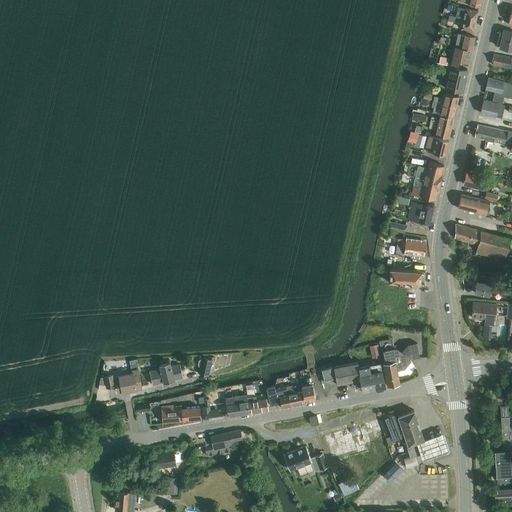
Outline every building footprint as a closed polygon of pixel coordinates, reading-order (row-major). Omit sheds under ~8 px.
[(457,6),(455,16),(476,21),(478,10),(457,6)] [(474,31),(476,21),(455,16),(455,17),(458,17),(457,23),(461,24),(460,28),(474,31)] [(511,50),(511,32),(503,30),(498,47),(511,50)] [(458,33),(456,46),(472,50),(475,36),(458,33)] [(459,65),(460,61),(469,63),(472,50),(456,46),(452,64),(459,65)] [(511,57),(493,54),(491,64),(509,68),(509,67),(511,67),(511,57)] [(449,58),(441,56),(439,63),(443,64),(447,65),(449,58)] [(450,67),(445,88),(463,92),(468,71),(450,67)] [(483,101),(480,114),(495,117),(495,116),(497,104),(499,98),(499,95),(504,96),(511,98),(511,83),(503,81),(488,77),(485,89),(486,89),(494,91),(493,97),(491,102),(483,101)] [(434,96),(432,101),(456,107),(459,96),(445,93),(444,98),(434,96)] [(441,108),(440,114),(454,117),(456,107),(432,101),(431,106),(441,108)] [(426,121),(427,116),(413,113),(412,118),(426,121)] [(431,116),(430,122),(451,128),(454,117),(440,114),(439,119),(435,118),(435,117),(431,116)] [(449,138),(451,128),(430,122),(428,127),(436,129),(435,135),(449,138)] [(511,150),(511,131),(477,124),(474,137),(510,145),(509,150),(511,150)] [(416,141),(418,134),(419,134),(411,131),(409,139),(416,141)] [(422,151),(426,136),(419,134),(418,134),(416,141),(414,149),(422,151)] [(432,149),(431,153),(433,153),(432,155),(436,156),(437,154),(445,156),(449,140),(431,136),(428,136),(426,147),(432,149)] [(421,196),(435,200),(443,165),(429,162),(428,167),(418,165),(415,177),(411,194),(414,194),(417,195),(421,196)] [(482,189),(484,182),(492,184),(493,176),(485,174),(485,177),(466,172),(463,184),(467,185),(467,187),(475,188),(476,187),(482,189)] [(486,192),(484,199),(489,200),(496,202),(498,195),(486,192)] [(462,194),(458,209),(485,215),(489,200),(462,194)] [(397,196),(396,202),(408,205),(409,199),(397,196)] [(412,201),(407,219),(420,222),(420,223),(424,224),(424,223),(429,225),(434,206),(412,201)] [(406,225),(390,221),(388,228),(405,232),(406,225)] [(455,223),(454,238),(477,245),(475,253),(480,254),(483,255),(488,257),(504,262),(507,252),(511,239),(480,230),(455,223)] [(395,255),(404,256),(404,253),(424,256),(426,242),(384,236),(383,242),(397,244),(395,255)] [(421,271),(389,269),(388,282),(420,284),(421,271)] [(473,293),(489,296),(490,292),(504,294),(511,295),(511,288),(505,287),(505,286),(492,284),(476,281),(473,293)] [(493,321),(494,305),(472,302),(470,318),(479,319),(479,318),(483,318),(483,324),(491,325),(491,320),(493,321)] [(484,325),(482,339),(491,339),(492,326),(484,325)] [(395,347),(381,350),(383,363),(382,363),(387,386),(400,384),(400,382),(397,370),(404,369),(411,360),(410,360),(412,359),(414,359),(419,358),(416,343),(407,345),(402,352),(396,347),(395,347)] [(381,356),(378,344),(369,345),(372,358),(381,356)] [(198,367),(200,367),(199,373),(207,374),(210,360),(202,358),(202,360),(200,360),(199,361),(198,365),(198,367)] [(117,382),(119,393),(142,388),(138,369),(139,369),(137,359),(129,360),(131,370),(132,370),(132,373),(116,376),(117,382)] [(163,382),(173,380),(173,379),(182,377),(179,364),(170,366),(169,362),(159,364),(160,368),(148,371),(152,385),(163,382)] [(334,366),(333,367),(337,385),(360,380),(363,391),(373,388),(372,386),(370,374),(370,372),(370,370),(369,365),(358,367),(357,362),(349,363),(334,366)] [(380,363),(369,365),(370,370),(370,372),(370,374),(372,386),(373,388),(384,386),(381,370),(380,363)] [(321,370),(319,371),(322,383),(325,383),(325,381),(335,378),(332,367),(321,370)] [(113,375),(104,377),(107,387),(115,386),(113,375)] [(302,386),(301,386),(302,391),(305,403),(305,402),(315,400),(312,389),(311,384),(310,378),(306,379),(308,385),(302,386)] [(253,384),(246,385),(247,394),(247,397),(248,401),(250,412),(268,410),(266,398),(258,399),(257,399),(256,395),(255,395),(254,389),(253,384)] [(266,388),(270,406),(281,403),(282,408),(305,403),(302,391),(297,392),(296,386),(292,387),(291,385),(275,388),(275,386),(274,386),(270,387),(266,388)] [(241,394),(225,397),(229,415),(229,416),(250,412),(248,401),(247,394),(241,395),(241,394)] [(201,419),(199,407),(182,409),(181,405),(161,407),(162,423),(201,419)] [(205,406),(202,407),(203,418),(220,416),(219,408),(210,409),(210,406),(205,406)] [(414,409),(397,415),(404,437),(406,443),(407,443),(407,444),(407,445),(410,444),(421,440),(424,439),(422,433),(414,409)] [(403,437),(394,411),(384,416),(385,418),(381,420),(386,434),(390,432),(393,441),(403,437)] [(309,417),(311,425),(319,423),(317,415),(309,417)] [(503,450),(495,451),(497,476),(498,476),(499,480),(511,479),(511,475),(511,446),(511,447),(511,446),(510,435),(510,429),(509,416),(501,417),(502,430),(503,450)] [(205,447),(207,455),(235,449),(235,447),(242,445),(239,430),(211,436),(213,445),(205,447)] [(434,436),(424,439),(421,440),(422,442),(419,444),(422,453),(424,458),(440,453),(446,451),(449,450),(443,433),(440,434),(434,436)] [(411,446),(407,447),(407,449),(408,450),(408,451),(410,457),(415,456),(422,453),(419,444),(422,442),(421,440),(410,444),(411,446)] [(305,446),(283,454),(289,470),(311,462),(314,471),(327,466),(322,453),(314,456),(315,457),(310,459),(305,446)] [(155,454),(157,464),(158,468),(176,465),(174,451),(155,454)] [(417,464),(415,456),(410,457),(403,459),(406,468),(417,464)] [(391,482),(403,470),(395,462),(383,475),(391,482)] [(353,476),(338,483),(343,494),(358,488),(353,476)] [(178,478),(161,477),(160,493),(177,494),(178,478)] [(511,484),(495,486),(496,500),(511,499),(511,484)] [(116,491),(114,510),(135,511),(136,493),(116,491)] [(340,493),(333,496),(335,502),(342,499),(340,493)]
